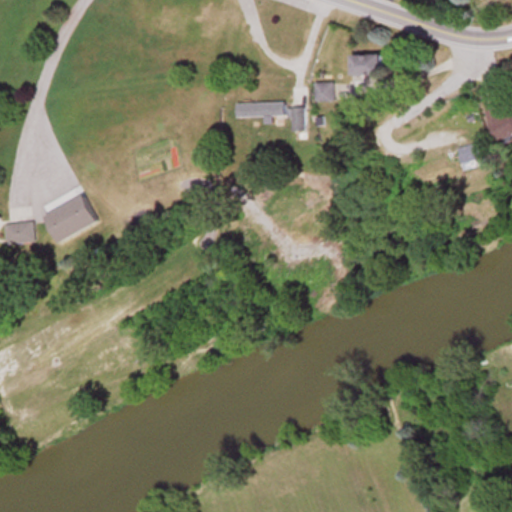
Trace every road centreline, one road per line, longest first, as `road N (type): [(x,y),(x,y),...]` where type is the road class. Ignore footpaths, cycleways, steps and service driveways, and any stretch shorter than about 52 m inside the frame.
road 1 (tertiary): [(479,42),(338,0)]
road 2 (residential): [(389,126),(461,80),(479,42)]
